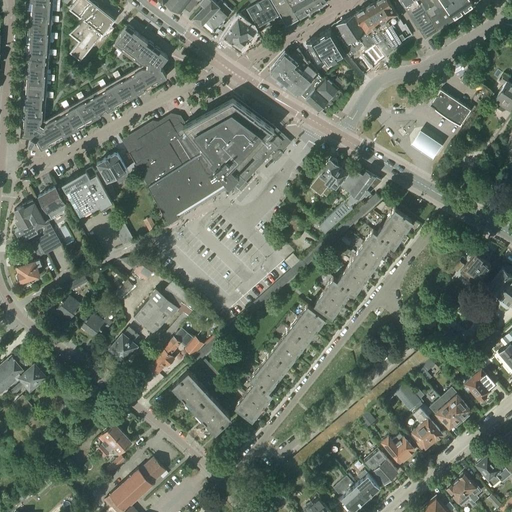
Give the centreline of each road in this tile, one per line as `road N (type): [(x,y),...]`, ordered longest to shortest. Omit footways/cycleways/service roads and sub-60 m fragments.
road 1 (residential): [(221,483),(151,417),(16,313)]
road 2 (residential): [(250,448),(275,456),(410,343),(384,291)]
road 3 (residential): [(1,159),(53,161),(184,86),(228,70)]
road 4 (residential): [(341,138),(377,82),(421,69),(507,18)]
road 5 (residential): [(384,291),(250,448)]
road 6 (primary): [(511,235),(341,138)]
road 7 (residential): [(382,511),(511,402)]
road 8 (residential): [(10,0),(1,159)]
road 9 (primary): [(341,138),(228,70)]
